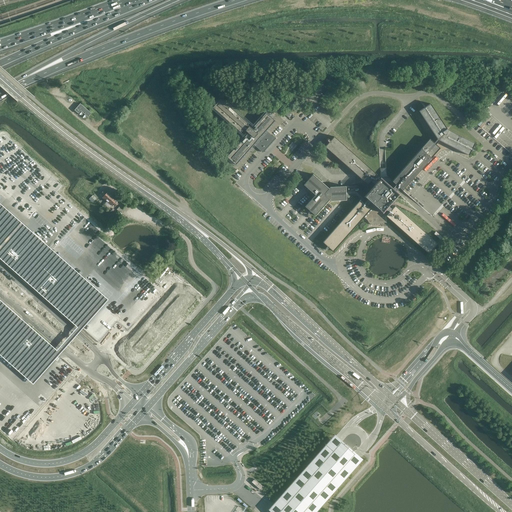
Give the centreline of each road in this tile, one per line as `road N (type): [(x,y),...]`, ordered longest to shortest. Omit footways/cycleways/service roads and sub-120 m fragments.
road 1 (motorway): [(15,82),(236,0)]
road 2 (secondary): [(168,207),(0,78)]
road 3 (motorway): [(15,82),(176,0)]
road 4 (secondary): [(389,395),(257,273)]
road 5 (secondary): [(252,288),(383,407)]
road 6 (tertiary): [(0,465),(34,478),(70,476),(104,456),(142,413)]
road 7 (tertiary): [(132,403),(72,460),(29,463),(0,448)]
road 8 (tertiary): [(148,406),(252,288)]
road 9 (secondary): [(383,407),(501,511)]
road 10 (tertiary): [(243,279),(138,396)]
road 11 (track): [(213,43),(152,62),(93,130)]
road 12 (secondary): [(511,504),(398,403)]
road 13 (motorway): [(0,63),(119,3)]
road 14 (unknown): [(81,232),(89,219),(0,144)]
road 15 (motorway): [(0,44),(119,3)]
